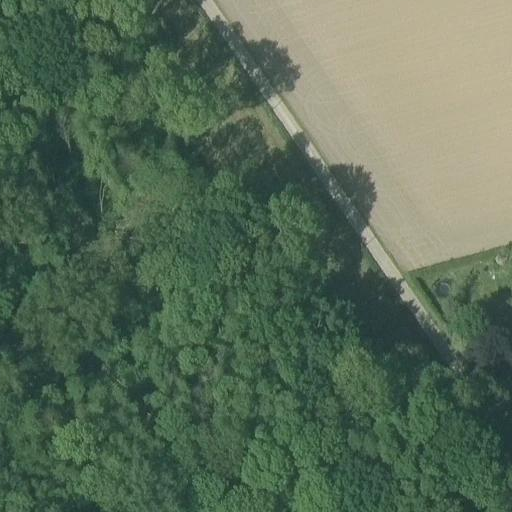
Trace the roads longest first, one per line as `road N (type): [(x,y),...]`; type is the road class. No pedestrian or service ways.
road 1 (unclassified): [(511,511),(480,407),(209,0)]
road 2 (track): [(251,511),(480,407)]
